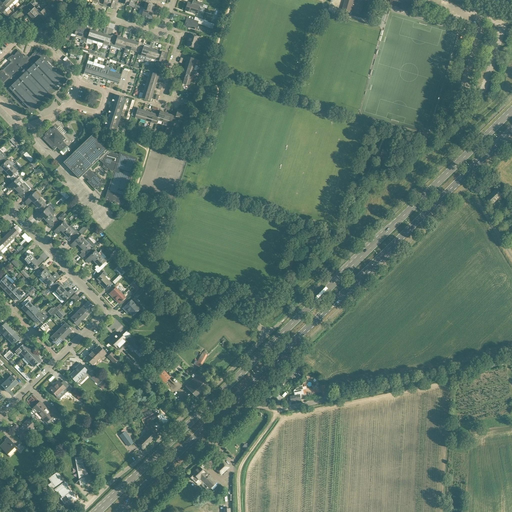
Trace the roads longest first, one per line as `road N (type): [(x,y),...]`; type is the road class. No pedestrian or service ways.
road 1 (primary): [(511,110),(98,511)]
road 2 (primary): [(116,511),(511,128)]
road 3 (unclassified): [(144,511),(252,405),(278,409),(511,362)]
road 4 (unclassified): [(79,511),(271,330)]
road 5 (residential): [(58,359),(103,307),(11,210)]
